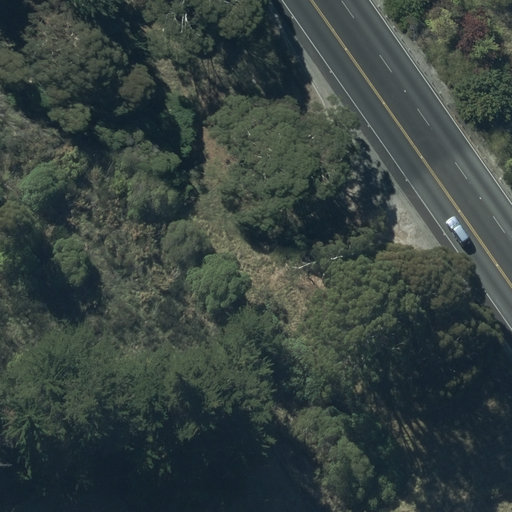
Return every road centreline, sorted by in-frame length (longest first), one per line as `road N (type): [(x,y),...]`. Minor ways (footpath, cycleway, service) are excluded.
road 1 (track): [(146,0),(220,171),(255,199),(299,208),(327,200),(424,139)]
road 2 (trunk): [(511,263),(325,0)]
